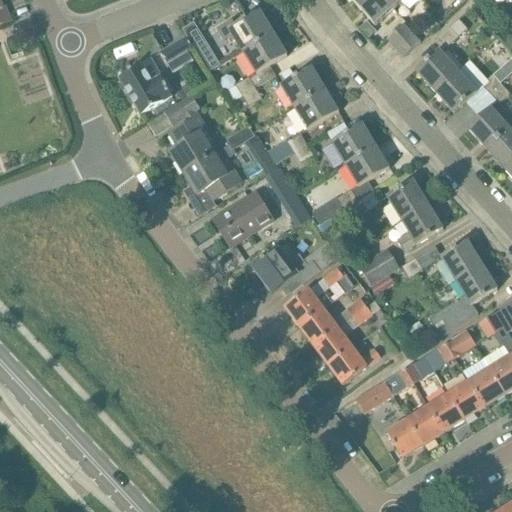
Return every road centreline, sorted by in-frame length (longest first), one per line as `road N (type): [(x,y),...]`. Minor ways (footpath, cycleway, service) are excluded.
road 1 (residential): [(381,511),(109,159)]
road 2 (residential): [(511,224),(310,0)]
road 3 (primary): [(140,511),(0,362)]
road 4 (residential): [(109,159),(61,44)]
road 5 (residential): [(61,44),(174,0)]
road 6 (residential): [(405,511),(511,453)]
